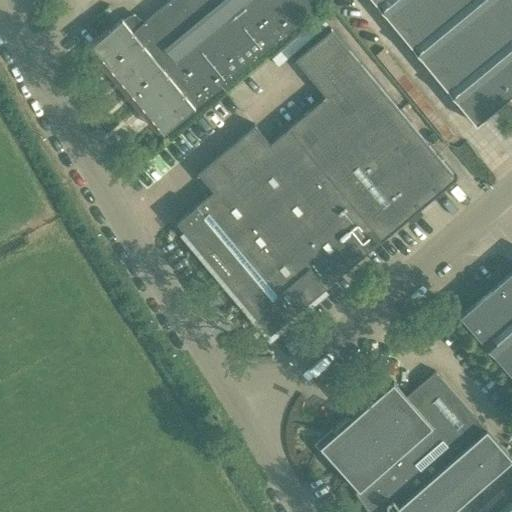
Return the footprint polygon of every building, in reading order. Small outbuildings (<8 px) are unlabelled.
[(91,42),(163,129),(317,2),(315,0),(167,0),(133,29),(122,17),(91,42)] [(511,0),(374,0),(474,123),(511,91),(511,0)] [(270,333),(323,289),(456,177),(331,29),(295,58),(326,95),(271,142),(258,127),(202,173),(217,190),(179,222),(234,289),(270,333)] [(511,511),(511,267),(511,268),(487,289),(468,306),(466,308),(458,314),(511,375),(511,501),(499,511),(511,511)] [(356,491),(368,511),(446,511),(509,458),(431,369),(405,395),(392,380),(321,444),(359,489),(356,491)]
